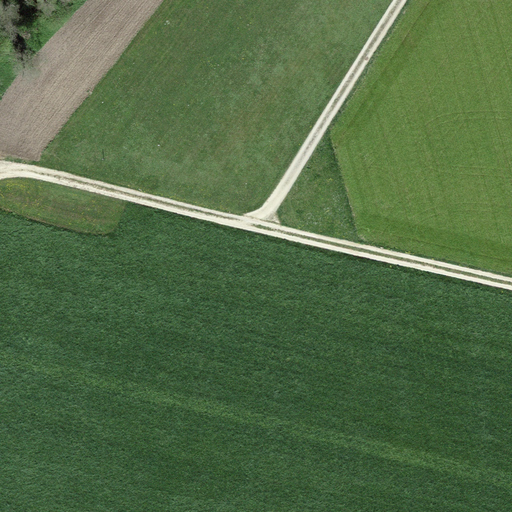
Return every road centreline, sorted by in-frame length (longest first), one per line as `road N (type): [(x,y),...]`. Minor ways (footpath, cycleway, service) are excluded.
road 1 (track): [(3,170),(511,283)]
road 2 (track): [(259,225),(400,0)]
